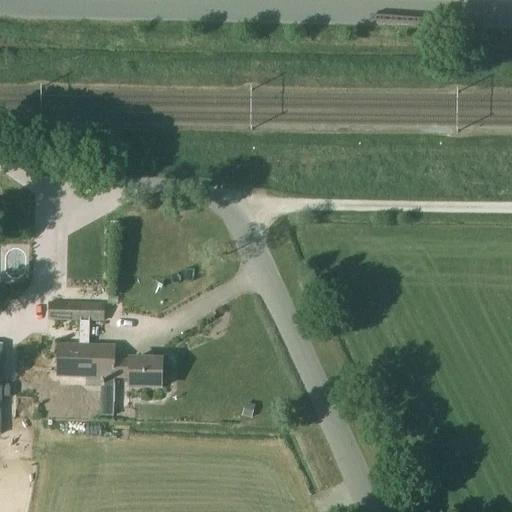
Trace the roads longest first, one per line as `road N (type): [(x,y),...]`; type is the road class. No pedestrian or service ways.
road 1 (unclassified): [(0,155),(72,176),(181,189),(228,211),(371,511)]
road 2 (unclassified): [(0,1),(511,16)]
